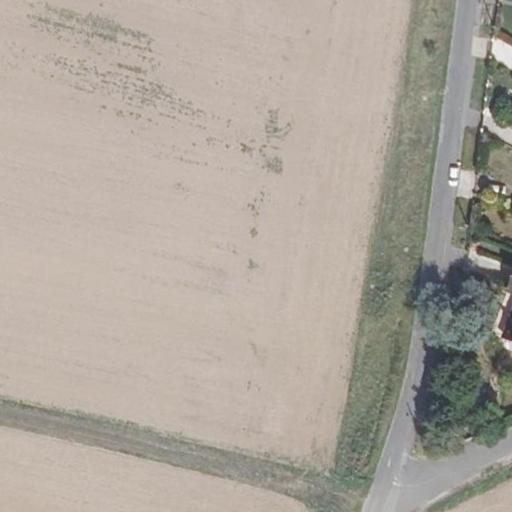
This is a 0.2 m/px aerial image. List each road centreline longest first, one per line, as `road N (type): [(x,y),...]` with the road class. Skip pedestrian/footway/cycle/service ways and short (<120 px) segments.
road 1 (tertiary): [(369,506),(402,396),(460,0)]
road 2 (track): [(0,427),(369,506)]
road 3 (residential): [(511,438),(369,506)]
